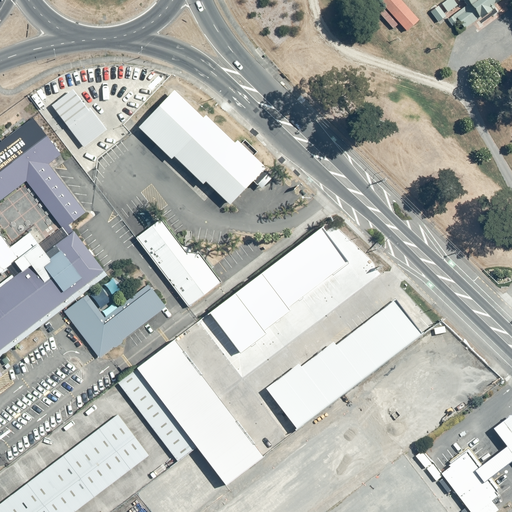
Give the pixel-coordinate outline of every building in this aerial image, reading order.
[(421,18),(403,0),(385,0),(382,3),(407,30),(421,18)] [(454,0),(447,0),(442,4),(448,12),(458,5),(454,0)] [(464,0),(467,4),(447,19),(453,26),(459,21),(464,28),(481,15),(482,17),(495,7),(493,4),(499,0),(464,0)] [(446,17),(438,7),(431,12),(439,22),(446,17)] [(63,88),(44,103),(78,147),(98,131),(63,88)] [(224,142),(168,89),(132,126),(165,157),(168,154),(194,179),(196,178),(223,203),(259,165),(229,137),(224,142)] [(52,154),(23,115),(0,132),(0,265),(29,244),(18,229),(0,242),(0,189),(18,176),(55,225),(79,206),(44,159),(52,154)] [(153,217),(127,236),(177,304),(212,278),(190,249),(178,251),(153,217)] [(261,327),(348,262),(322,228),(209,312),(240,354),(267,334),(261,327)] [(66,229),(0,277),(0,340),(96,270),(66,229)] [(74,294),(56,309),(90,354),(157,302),(144,286),(96,322),(74,294)] [(267,391),(298,430),(422,336),(396,302),(304,372),(300,366),(267,391)] [(263,457),(175,342),(118,386),(178,464),(196,450),(224,487),(263,457)] [(351,400),(242,481),(264,511),(266,511),(374,432),(351,400)] [(0,511),(57,511),(138,451),(107,411),(0,493),(0,511)] [(500,444),(471,466),(480,478),(509,456),(511,459),(511,419),(506,412),(487,427),(500,444)] [(471,466),(456,447),(429,468),(463,511),(471,511),(493,495),(480,478),(471,466)] [(173,497),(163,485),(145,499),(154,511),(173,497)] [(343,511),(389,511),(396,507),(379,485),(343,511)]
